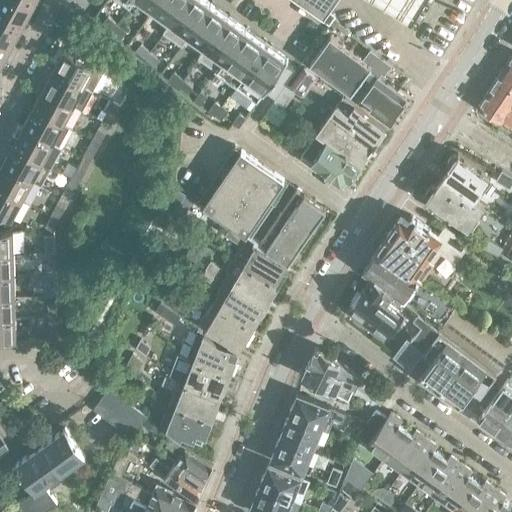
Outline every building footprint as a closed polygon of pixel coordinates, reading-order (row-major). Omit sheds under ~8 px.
[(20,0),(0,0),(0,13),(22,25),(33,6),(20,0)] [(173,0),(146,0),(146,1),(164,13),(173,0)] [(200,0),(173,0),(164,13),(181,26),(200,0)] [(221,7),(211,0),(200,0),(181,26),(199,39),(221,7)] [(307,8),(320,17),(330,23),(336,14),(327,8),(332,0),(304,0),(310,4),(307,8)] [(423,0),(374,0),(410,22),(423,0)] [(239,20),(221,7),(199,39),(217,51),(239,20)] [(0,13),(0,37),(12,44),(22,25),(0,13)] [(103,21),(112,29),(117,22),(108,14),(103,21)] [(257,32),(239,20),(217,51),(234,64),(257,32)] [(127,30),(118,22),(117,22),(112,29),(113,29),(121,36),(127,30)] [(274,45),(257,32),(234,64),(230,70),(247,83),(274,45)] [(329,33),(309,62),(359,97),(377,74),(380,68),(384,71),(388,65),(389,66),(392,62),(370,46),(362,57),(329,33)] [(12,44),(0,37),(0,62),(2,63),(12,44)] [(145,56),(151,50),(141,42),(136,48),(145,56)] [(80,43),(74,54),(64,48),(54,68),(93,90),(106,66),(80,43)] [(292,57),(274,45),(247,83),(265,95),(292,57)] [(160,58),(151,50),(145,56),(154,64),(160,58)] [(511,88),(511,55),(496,79),(511,88)] [(287,81),(304,94),(317,75),(304,66),(293,80),(291,84),(287,81)] [(83,108),(93,90),(54,68),(43,87),(74,104),(74,103),(83,108)] [(178,84),(184,78),(175,70),(169,76),(178,84)] [(389,118),(406,94),(377,74),(359,97),(389,118)] [(193,85),(184,78),(178,84),(188,92),(193,85)] [(511,88),(496,79),(478,105),(511,125),(511,88)] [(304,94),(287,81),(274,99),(284,106),(297,88),(304,94)] [(43,87),(33,106),(63,123),(74,104),(43,87)] [(207,94),(201,89),(193,99),(200,104),(207,94)] [(102,119),(110,124),(121,104),(112,100),(106,111),(102,119)] [(222,105),(215,100),(208,109),(214,114),(215,113),(222,105)] [(288,110),(273,100),(264,114),(278,124),(288,110)] [(330,112),(372,142),(384,125),(352,102),(347,110),(337,102),(330,112)] [(229,108),(222,104),(222,105),(215,113),(221,118),(229,108)] [(33,106),(23,125),(62,146),(72,128),(63,123),(33,106)] [(246,116),(240,111),(232,121),(239,126),(246,116)] [(316,130),(359,160),(372,142),(330,112),(316,130)] [(91,138),(100,143),(110,124),(102,119),(97,127),(91,138)] [(23,125),(12,144),(52,165),(62,146),(23,125)] [(359,160),(316,130),(301,151),(342,181),(347,174),(348,175),(359,160)] [(100,143),(91,138),(85,149),(94,154),(100,143)] [(41,184),(52,165),(12,144),(2,163),(32,179),(32,180),(41,184)] [(239,147),(202,202),(202,203),(231,223),(288,262),(325,205),(239,147)] [(441,177),(475,199),(490,176),(457,153),(456,154),(453,154),(447,163),(448,167),(446,169),(448,170),(444,177),(442,175),(441,177)] [(71,176),(79,180),(90,161),(82,157),(78,165),(77,165),(71,176)] [(2,163),(0,166),(0,186),(22,199),(32,180),(32,179),(2,163)] [(511,181),(511,174),(501,168),(495,178),(509,187),(511,181)] [(60,195),(69,199),(79,180),(71,176),(60,195)] [(475,199),(441,177),(443,179),(438,185),(436,184),(435,186),(431,186),(426,193),(427,196),(426,198),(468,227),(483,204),(475,199)] [(0,212),(11,218),(22,199),(0,186),(0,212)] [(50,214),(59,218),(69,199),(60,195),(50,214)] [(59,218),(50,214),(39,234),(50,234),(52,229),(53,229),(59,218)] [(423,279),(443,252),(455,261),(469,242),(447,226),(440,235),(417,219),(413,226),(401,218),(390,233),(391,234),(380,249),(423,279)] [(233,256),(278,282),(286,268),(285,267),(288,262),(231,223),(226,229),(228,230),(227,231),(237,238),(236,239),(242,243),(241,244),(241,243),(233,256)] [(0,229),(0,252),(14,252),(13,229),(0,229)] [(492,254),(500,241),(491,236),(483,249),(492,254)] [(46,251),(55,250),(55,238),(45,239),(46,251)] [(196,260),(201,251),(192,245),(186,253),(196,260)] [(377,250),(362,270),(499,368),(511,351),(511,343),(457,301),(454,305),(377,250)] [(0,252),(0,273),(14,273),(14,252),(0,252)] [(222,277),(265,303),(278,282),(233,256),(230,257),(226,264),(227,269),(222,277)] [(46,273),(56,272),(56,260),(46,260),(46,273)] [(205,266),(206,266),(216,273),(220,267),(209,260),(205,266)] [(216,273),(206,266),(201,274),(212,281),(217,274),(216,273)] [(500,285),(511,283),(511,267),(498,270),(500,285)] [(56,272),(46,273),(47,285),(56,285),(56,272)] [(0,273),(0,295),(15,295),(14,273),(0,273)] [(128,305),(139,284),(128,275),(117,295),(128,305)] [(212,301),(252,325),(265,303),(222,277),(216,287),(219,289),(212,301)] [(384,336),(400,314),(384,302),(389,295),(367,279),(346,309),(384,336)] [(163,297),(175,305),(181,293),(169,285),(163,297)] [(0,295),(0,316),(15,316),(15,295),(0,295)] [(122,334),(132,315),(114,301),(103,320),(122,334)] [(161,301),(156,309),(176,323),(180,314),(161,301)] [(252,325),(212,301),(205,313),(203,311),(198,320),(239,345),(243,338),(244,339),(252,325)] [(47,316),(57,315),(57,303),(47,303),(47,316)] [(81,322),(80,307),(68,308),(69,322),(81,322)] [(57,315),(47,316),(48,328),(58,328),(57,315)] [(0,316),(0,339),(16,339),(15,316),(0,316)] [(410,368),(439,390),(467,352),(418,317),(406,334),(411,337),(408,341),(422,351),(410,368)] [(503,334),(511,340),(511,322),(511,323),(503,334)] [(198,327),(187,356),(229,372),(235,357),(234,357),(237,349),(228,345),(229,344),(219,340),(200,328),(198,327)] [(146,353),(151,345),(141,337),(136,345),(146,353)] [(353,386),(359,374),(319,348),(314,350),(302,376),(321,384),(317,393),(332,400),(335,393),(347,399),(352,387),(353,386)] [(133,352),(125,366),(135,374),(143,360),(133,352)] [(229,372),(187,356),(178,352),(170,373),(175,377),(176,376),(177,377),(221,394),(229,372)] [(495,374),(496,373),(467,352),(439,390),(459,405),(471,389),(480,396),(496,374),(495,374)] [(174,390),(170,400),(212,417),(221,394),(177,377),(176,376),(175,377),(170,373),(167,370),(162,383),(172,387),(171,388),(174,390)] [(109,385),(110,386),(120,393),(127,382),(115,374),(109,385)] [(131,434),(146,414),(109,387),(94,407),(131,434)] [(511,388),(506,397),(498,392),(478,419),(495,431),(511,407),(511,388)] [(288,415),(321,429),(328,414),(342,421),(346,412),(329,404),(328,406),(298,393),(288,415)] [(165,412),(160,422),(186,441),(188,436),(201,441),(205,433),(206,433),(212,417),(170,400),(165,412)] [(511,407),(495,431),(511,443),(511,407)] [(356,436),(385,457),(406,428),(397,421),(399,418),(389,411),(385,416),(375,409),(356,436)] [(279,436),(312,450),(321,429),(288,415),(279,436)] [(65,427),(42,443),(38,439),(27,447),(30,452),(16,462),(35,489),(19,500),(27,511),(40,511),(56,501),(44,483),(84,454),(65,427)] [(385,457),(402,469),(425,437),(414,428),(411,432),(406,428),(385,457)] [(180,455),(176,460),(205,481),(212,465),(172,436),(166,445),(180,455)] [(312,450),(279,436),(271,455),(304,469),(303,470),(309,473),(313,464),(307,462),(312,450)] [(402,469),(419,482),(440,453),(431,446),(434,443),(425,437),(402,469)] [(0,445),(0,455),(10,448),(5,441),(0,445)] [(124,445),(112,471),(121,475),(121,474),(132,450),(124,445)] [(333,458),(345,462),(348,453),(336,449),(333,458)] [(440,453),(419,482),(436,494),(460,461),(448,453),(446,457),(440,453)] [(149,463),(151,464),(161,473),(198,497),(205,481),(176,460),(171,467),(158,456),(157,457),(156,456),(149,463)] [(268,461),(258,484),(291,498),(292,496),(301,500),(310,479),(301,475),(268,461)] [(460,461),(436,494),(454,507),(475,478),(467,472),(470,469),(460,461)] [(327,480),(328,481),(336,484),(342,468),(333,464),(327,480)] [(350,465),(344,477),(353,483),(354,482),(357,478),(356,470),(350,465)] [(167,511),(126,494),(125,493),(131,479),(121,474),(121,475),(112,471),(97,503),(107,508),(110,502),(129,511),(128,511),(167,511)] [(353,496),(359,488),(360,487),(354,482),(353,483),(344,477),(340,486),(353,496)] [(450,511),(476,511),(495,487),(485,479),(482,483),(475,478),(454,507),(450,511)] [(133,480),(126,494),(167,511),(190,511),(196,501),(172,491),(173,488),(157,481),(153,492),(144,488),(145,486),(133,480)] [(291,498),(258,484),(250,504),(255,508),(260,510),(260,511),(296,511),(301,500),(292,496),(291,498)] [(382,497),(388,488),(384,485),(376,486),(372,491),(382,497)] [(504,511),(511,504),(502,497),(505,494),(495,487),(476,511),(504,511)] [(388,488),(382,497),(391,503),(394,499),(393,491),(388,488)] [(330,511),(334,506),(334,505),(333,505),(331,504),(322,500),(319,508),(327,511),(330,511)] [(14,511),(6,501),(0,511),(14,511)] [(421,511),(405,501),(399,509),(399,510),(402,511),(421,511)]
